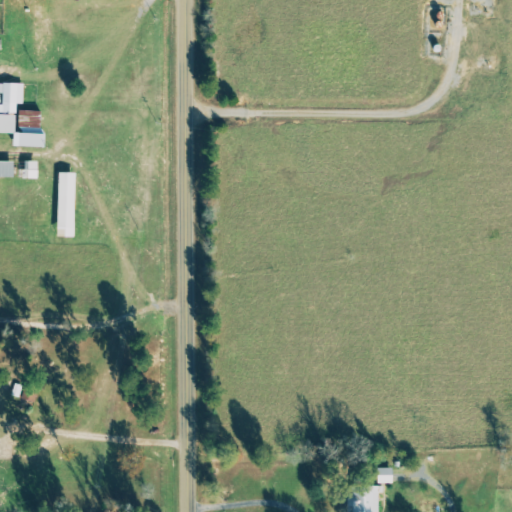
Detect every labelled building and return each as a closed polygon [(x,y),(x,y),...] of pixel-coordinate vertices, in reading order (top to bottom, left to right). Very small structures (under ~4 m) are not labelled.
[(41,147),(42,111),(21,110),(22,84),(0,82),(0,93),(2,93),(1,104),(0,104),(0,133),(12,134),(12,146),(41,147)] [(13,161),(0,161),(0,177),(12,178),(13,161)] [(74,173),(57,172),(55,237),(72,237),(74,173)] [(391,484),(391,468),(376,468),(376,484),(391,484)] [(346,511),(378,511),(378,486),(346,487),(346,511)]
